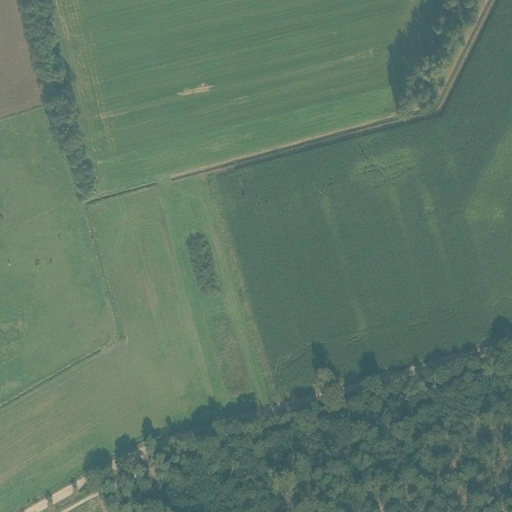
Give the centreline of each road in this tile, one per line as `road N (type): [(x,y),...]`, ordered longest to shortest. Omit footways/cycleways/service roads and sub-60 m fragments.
road 1 (track): [(143,448),(511,348)]
road 2 (track): [(35,511),(143,448)]
